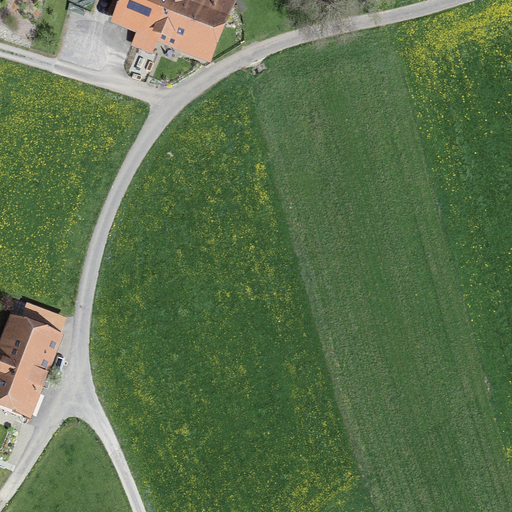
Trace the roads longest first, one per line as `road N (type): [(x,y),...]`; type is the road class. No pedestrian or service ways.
road 1 (unclassified): [(25,468),(74,382),(94,257),(124,177),(175,105),(255,57),(462,0)]
road 2 (track): [(0,43),(77,30),(112,46),(175,105)]
road 3 (track): [(74,382),(110,441),(138,511)]
